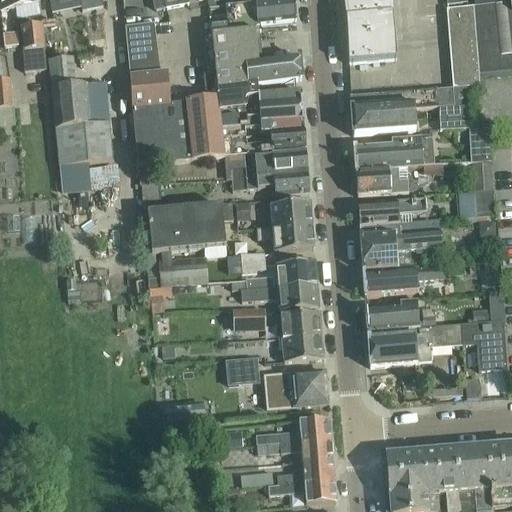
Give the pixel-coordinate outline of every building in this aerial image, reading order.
[(16,11),(14,0),(0,0),(0,13),(0,14),(16,11)] [(14,0),(16,11),(39,6),(38,0),(14,0)] [(78,0),(81,13),(102,9),(100,0),(78,0)] [(152,0),(155,13),(166,11),(189,6),(187,0),(152,0)] [(206,0),(208,10),(229,8),(228,0),(206,0)] [(228,0),(229,8),(241,7),(239,0),(228,0)] [(349,67),(397,65),(390,0),(344,0),(346,22),(349,67)] [(487,5),(475,6),(472,7),(479,77),(511,73),(511,0),(509,0),(510,3),(507,3),(487,5)] [(229,8),(208,10),(211,37),(260,32),(260,27),(296,24),(294,1),(273,3),(272,3),(254,5),(241,7),(229,8)] [(478,90),(472,7),(446,10),(452,92),(453,92),(466,91),(478,90)] [(166,76),(158,77),(152,25),(124,28),(130,80),(132,112),(138,169),(148,168),(156,167),(193,163),(224,160),(222,141),(219,113),(217,92),(216,76),(203,78),(204,102),(186,105),(169,107),(166,76)] [(22,52),(24,75),(46,73),(41,27),(21,29),(24,52),(22,52)] [(261,33),(260,32),(211,37),(216,76),(217,92),(295,83),(301,83),(299,60),(258,65),(255,34),(261,33)] [(17,34),(3,35),(4,49),(18,48),(17,34)] [(59,169),(112,164),(104,86),(75,88),(72,61),(49,63),(59,169)] [(0,110),(12,110),(9,81),(0,82),(0,110)] [(296,96),(295,83),(217,92),(219,113),(246,110),(245,100),(257,100),(259,120),(303,116),(301,95),(296,96)] [(453,92),(454,110),(444,111),(446,132),(469,130),(466,91),(453,92)] [(454,110),(453,92),(350,99),(353,139),(414,134),(413,113),(444,111),(454,110)] [(304,133),(303,116),(259,120),(260,136),(269,135),(304,133)] [(488,129),(469,130),(469,139),(470,153),(471,166),(471,167),(472,166),(475,166),(491,165),(488,129)] [(246,139),(222,141),(224,160),(286,154),(306,152),(304,133),(269,135),(270,145),(246,146),(246,139)] [(391,149),(353,152),(357,171),(355,172),(355,175),(398,172),(423,170),(434,169),(432,141),(421,142),(411,142),(391,144),(391,149)] [(230,172),(231,183),(307,176),(306,155),(286,157),(258,159),(259,170),(230,172)] [(475,166),(472,166),(474,195),(493,194),(493,193),(491,165),(475,166)] [(148,168),(138,169),(139,187),(141,187),(158,185),(156,167),(148,168)] [(398,172),(355,175),(357,200),(377,198),(408,196),(407,184),(398,185),(398,172)] [(307,176),(231,183),(232,195),(274,191),(274,200),(309,197),(307,176)] [(158,185),(141,187),(144,213),(160,212),(158,185)] [(357,208),(359,229),(399,226),(398,217),(424,215),(423,203),(357,208)] [(268,232),(312,229),(310,205),(270,208),(271,223),(267,224),(267,231),(268,232)] [(247,206),(236,206),(236,220),(248,220),(247,206)] [(147,215),(149,238),(151,258),(226,250),(223,225),(232,224),(231,207),(147,215)] [(495,225),(481,226),(481,235),(486,240),(496,239),(495,225)] [(268,232),(267,231),(255,232),(256,244),(272,242),(273,255),(274,255),(274,256),(314,252),(312,229),(268,232)] [(441,234),(360,240),(362,274),(396,271),(395,254),(442,250),(441,234)] [(264,258),(244,259),(240,260),(242,277),(265,273),(264,258)] [(206,288),(204,261),(174,264),(176,290),(206,288)] [(176,290),(174,264),(158,265),(160,291),(176,290)] [(247,293),(317,288),(315,264),(275,268),(276,281),(272,281),(246,283),(246,285),(247,293)] [(497,267),(485,268),(486,280),(498,279),(497,267)] [(437,271),(383,275),(363,277),(364,299),(417,295),(416,277),(420,277),(421,281),(438,280),(437,271)] [(246,285),(231,286),(232,295),(241,294),(247,293),(246,285)] [(317,288),(247,293),(241,294),(232,295),(221,296),(223,313),(234,313),(265,313),(280,315),(299,313),(319,312),(317,288)] [(163,299),(152,301),(154,317),(164,316),(163,299)] [(418,325),(417,303),(399,304),(400,309),(365,311),(367,335),(440,330),(440,320),(422,321),(423,325),(418,325)] [(472,327),(487,326),(486,313),(472,314),(472,327)] [(265,314),(234,315),(234,331),(265,330),(265,314)] [(277,344),(321,340),(319,316),(276,320),(277,334),(281,334),(282,340),(277,341),(277,344)] [(472,327),(460,328),(462,348),(476,347),(478,375),(503,373),(499,325),(487,326),(472,327)] [(415,336),(367,340),(370,371),(431,366),(430,351),(462,348),(460,328),(418,332),(418,337),(415,338),(415,336)] [(321,340),(277,344),(278,347),(282,346),(284,366),(323,363),(321,340)] [(166,349),(166,361),(175,360),(174,349),(166,349)] [(235,364),(225,365),(228,389),(238,388),(235,364)] [(294,411),(307,410),(327,408),(324,375),(264,380),(266,400),(292,396),(294,411)] [(196,406),(162,409),(164,429),(198,426),(196,406)] [(265,448),(330,442),(329,422),(299,424),(300,436),(279,438),(279,439),(265,440),(265,448)] [(227,451),(243,450),(242,435),(226,437),(227,451)] [(330,442),(265,448),(266,457),(280,456),(280,458),(301,456),(302,464),(332,461),(330,442)] [(488,458),(492,511),(511,509),(511,447),(498,449),(499,457),(488,458)] [(492,511),(488,458),(476,459),(475,451),(455,453),(459,511),(492,511)] [(437,454),(436,462),(438,497),(447,496),(447,511),(459,511),(455,453),(437,454)] [(438,497),(436,462),(420,463),(416,456),(386,458),(390,511),(428,511),(427,498),(438,497)] [(332,461),(302,464),(303,477),(277,480),(277,489),(283,489),(334,484),(332,461)] [(272,477),(257,478),(258,491),(268,490),(273,489),(272,477)] [(334,484),(283,489),(284,499),(305,497),(306,508),(335,506),(334,484)] [(240,492),(228,493),(229,504),(241,503),(240,492)]
